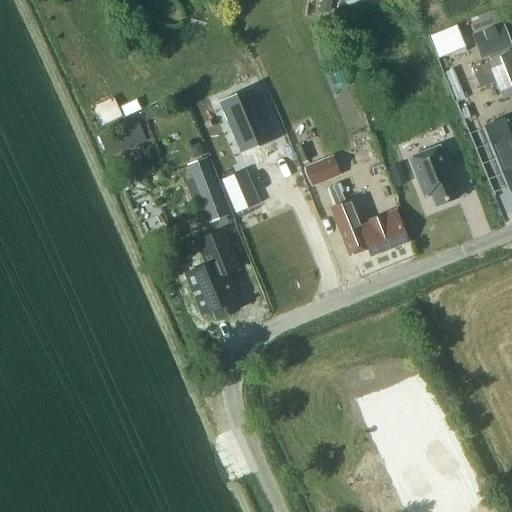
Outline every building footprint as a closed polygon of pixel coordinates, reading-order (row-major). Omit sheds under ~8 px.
[(331,0),(307,0),(306,16),(323,18),(330,19),(331,0)] [(511,9),(502,13),(506,25),(511,23),(511,9)] [(472,37),(481,60),(511,47),(511,45),(503,25),(500,26),(475,35),(472,37)] [(503,101),(511,96),(511,54),(489,63),(505,99),(503,100),(503,101)] [(154,113),(176,103),(178,108),(186,105),(181,94),(131,117),(134,122),(145,118),(146,121),(155,117),(154,113)] [(255,95),(221,109),(241,156),(274,142),(255,95)] [(93,108),(102,127),(122,118),(113,99),(93,108)] [(511,108),(482,121),(506,180),(511,177),(511,108)] [(141,120),(101,136),(107,152),(147,136),(141,120)] [(199,144),(189,149),(193,159),(203,155),(199,144)] [(304,146),(296,149),(302,164),(310,160),(304,146)] [(440,147),(410,159),(425,198),(432,196),(436,207),(457,199),(451,183),(453,182),(440,147)] [(188,166),(210,223),(212,222),(226,216),(227,216),(205,159),(188,166)] [(334,159),(306,171),(313,187),(341,176),(334,159)] [(273,195),(297,185),(290,167),(265,177),(273,195)] [(245,170),(222,180),(236,214),(259,204),(245,170)] [(499,222),(511,219),(511,210),(503,175),(488,179),(499,222)] [(272,291),(303,281),(286,233),(302,227),(291,197),(277,202),(282,215),(250,226),(272,291)] [(395,210),(359,224),(350,201),(330,208),(349,256),(368,249),(371,257),(408,243),(395,210)] [(226,216),(212,222),(216,230),(229,225),(226,216)] [(207,267),(185,276),(201,315),(212,311),(216,320),(238,312),(230,292),(233,291),(224,268),(237,263),(224,232),(198,243),(207,267)]
